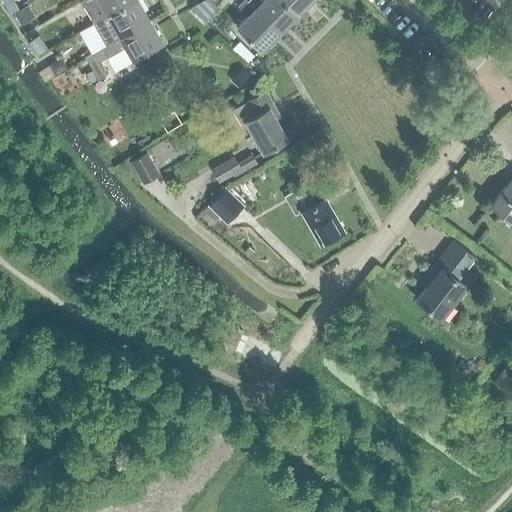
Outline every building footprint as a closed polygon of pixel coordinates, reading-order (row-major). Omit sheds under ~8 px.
[(84,0),(79,3),(92,24),(133,0),(84,0)] [(148,21),(136,0),(133,0),(92,24),(104,46),(148,21)] [(247,16),(235,28),(259,52),(277,34),(253,10),(253,9),(246,2),(244,0),(237,7),(247,16)] [(253,9),(253,10),(277,34),(295,16),(278,0),(262,0),(260,2),(258,0),(248,0),(246,2),(253,9)] [(278,0),(295,16),(310,0),(278,0)] [(28,6),(14,14),(21,26),(35,18),(28,6)] [(161,44),(148,21),(118,38),(104,46),(100,48),(105,58),(124,48),(131,61),(161,44)] [(37,57),(47,50),(42,42),(32,49),(37,57)] [(100,48),(84,57),(97,80),(105,75),(98,63),(105,58),(100,48)] [(49,65),(55,75),(66,68),(60,58),(49,65)] [(230,77),(239,86),(248,78),(239,69),(230,77)] [(263,91),(231,110),(240,128),(246,124),(262,152),(285,139),(271,114),(275,111),(263,91)] [(158,175),(145,153),(129,162),(142,184),(158,175)] [(258,166),(251,155),(238,163),(234,156),(211,170),(218,183),(232,175),(235,180),(258,166)] [(506,184),(490,206),(511,222),(507,226),(511,229),(511,173),(505,182),(506,184)] [(324,197),(313,179),(298,188),(309,206),(301,211),(320,243),(343,229),(324,197)] [(215,199),(212,202),(220,210),(223,207),(228,212),(232,217),(242,207),(238,202),(224,188),(214,198),(215,199)] [(440,319),(465,288),(458,283),(476,260),(452,241),(426,276),(431,280),(415,300),(440,319)] [(511,391),(511,368),(506,364),(493,382),(509,395),(511,391)]
